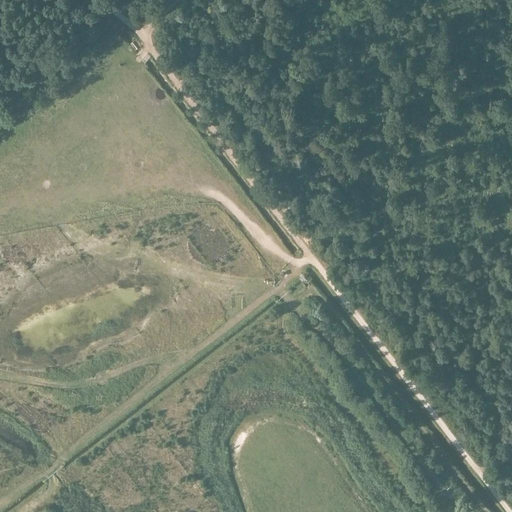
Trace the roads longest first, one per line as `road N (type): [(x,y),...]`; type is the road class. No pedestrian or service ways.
road 1 (track): [(297,263),(279,288),(195,351),(83,385),(0,376)]
road 2 (track): [(310,257),(509,511)]
road 3 (track): [(483,511),(326,306),(304,292),(289,302)]
road 4 (track): [(461,511),(279,288)]
road 5 (track): [(139,32),(310,257)]
road 6 (track): [(0,503),(195,351)]
road 7 (track): [(206,188),(289,260),(310,257)]
